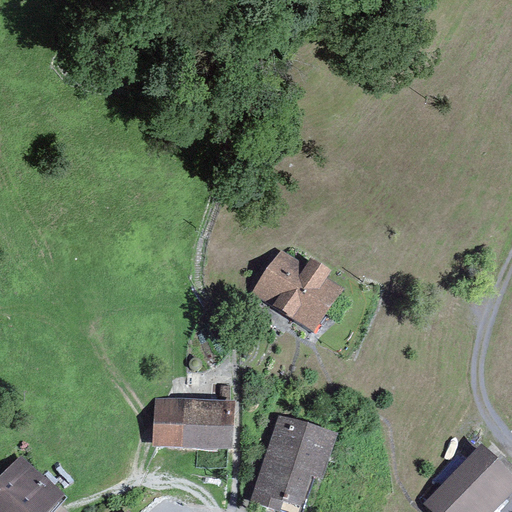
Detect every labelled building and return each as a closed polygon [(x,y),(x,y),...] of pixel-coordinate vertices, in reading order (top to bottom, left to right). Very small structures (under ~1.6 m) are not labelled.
[(282,257),(258,294),(313,330),(337,293),(282,257)] [(158,404),(156,444),(227,448),(229,408),(158,404)] [(281,422),(256,503),(285,511),(297,511),(309,475),(319,478),(332,438),(281,422)] [(488,511),(511,488),(511,484),(483,455),(429,507),(433,511),(488,511)] [(20,466),(0,486),(0,511),(45,511),(56,501),(20,466)]
